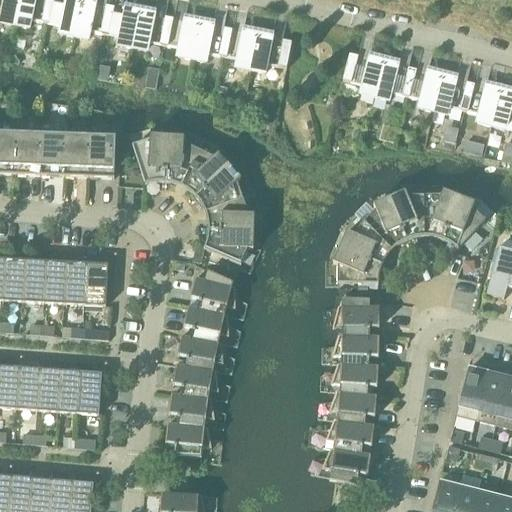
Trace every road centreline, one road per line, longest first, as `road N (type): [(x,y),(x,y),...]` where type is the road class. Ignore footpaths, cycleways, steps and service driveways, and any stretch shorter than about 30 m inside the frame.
road 1 (residential): [(0,210),(102,218),(161,240),(168,259),(148,365),(135,511)]
road 2 (residential): [(395,511),(424,325),(511,333)]
road 3 (residential): [(511,56),(275,0)]
